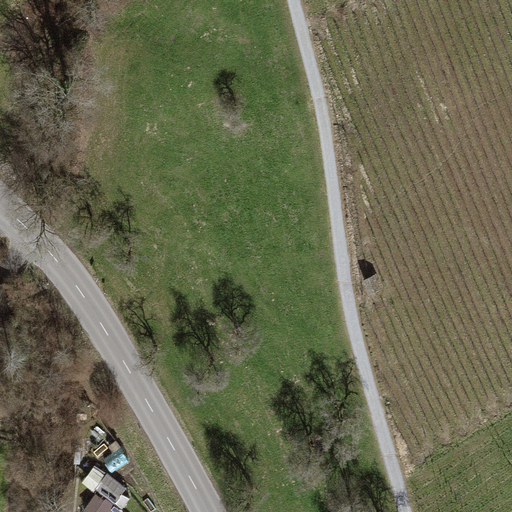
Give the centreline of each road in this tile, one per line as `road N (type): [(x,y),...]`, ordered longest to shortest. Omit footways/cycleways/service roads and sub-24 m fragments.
road 1 (track): [(406,511),(348,299),(323,117),(293,0)]
road 2 (tertiary): [(208,511),(85,297),(0,203)]
